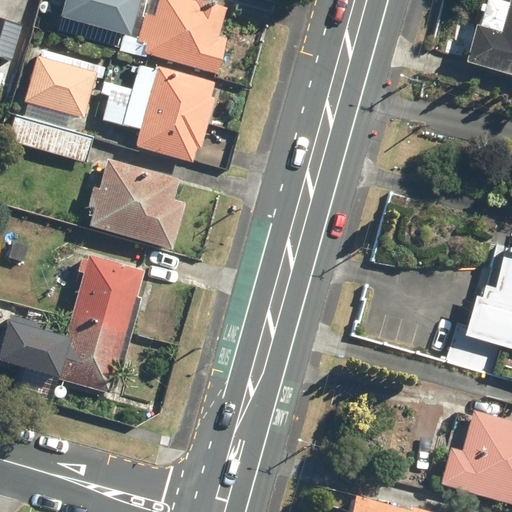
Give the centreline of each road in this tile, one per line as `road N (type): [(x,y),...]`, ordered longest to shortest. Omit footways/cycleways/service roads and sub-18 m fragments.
road 1 (primary): [(360,0),(221,501)]
road 2 (tertiary): [(97,488),(133,478),(221,501)]
